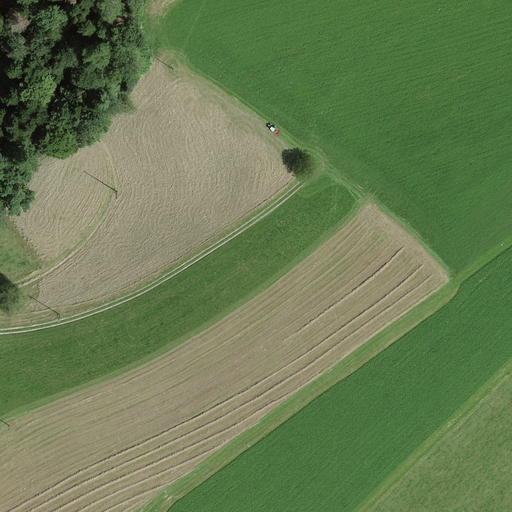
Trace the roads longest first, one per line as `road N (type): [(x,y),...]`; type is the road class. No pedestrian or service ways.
road 1 (track): [(147,511),(456,283)]
road 2 (track): [(0,334),(89,316),(144,292),(276,206)]
road 3 (track): [(0,294),(67,258),(90,233),(110,179),(100,133)]
